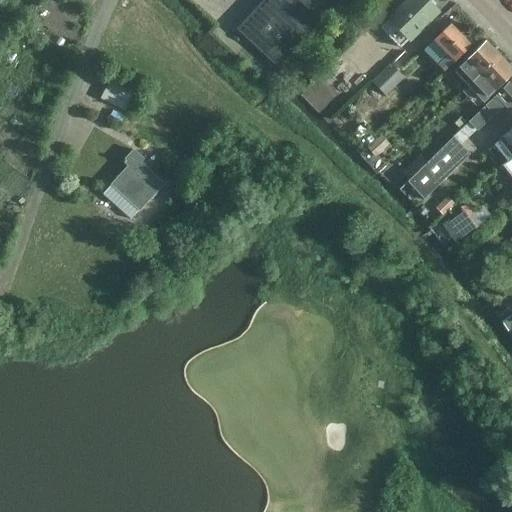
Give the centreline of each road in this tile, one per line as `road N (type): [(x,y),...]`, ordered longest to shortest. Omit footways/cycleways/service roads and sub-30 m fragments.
road 1 (track): [(511,390),(429,272),(138,0)]
road 2 (track): [(69,104),(2,293)]
